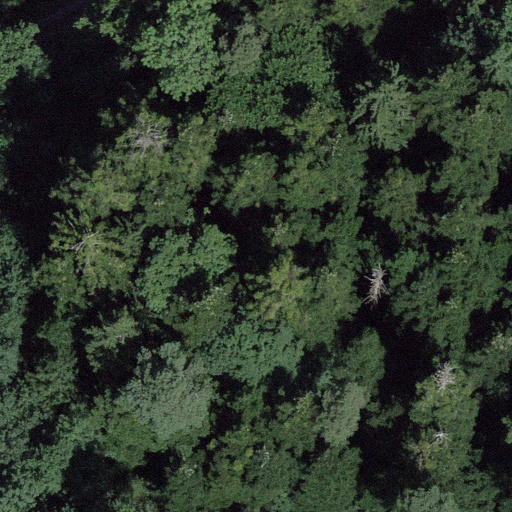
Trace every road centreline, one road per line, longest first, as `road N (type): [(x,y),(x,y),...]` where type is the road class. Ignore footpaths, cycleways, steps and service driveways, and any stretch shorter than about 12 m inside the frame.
road 1 (track): [(420,0),(511,114)]
road 2 (track): [(122,0),(35,55),(0,61)]
